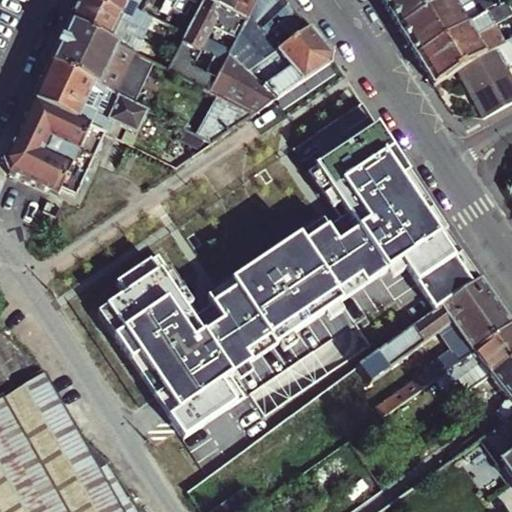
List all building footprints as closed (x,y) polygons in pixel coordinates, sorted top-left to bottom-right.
[(146,38),(148,34),(111,15),(82,0),(78,0),(68,22),(136,57),(144,42),(146,38)] [(144,1),(141,0),(82,0),(111,15),(148,34),(156,19),(143,13),(139,10),(144,1)] [(192,1),(195,0),(200,0),(203,1),(203,0),(178,0),(177,4),(173,11),(184,17),(192,1)] [(216,20),(241,32),(245,22),(256,0),(203,0),(203,1),(187,35),(205,44),(216,20)] [(269,63),(279,54),(308,29),(282,0),(256,0),(245,22),(241,32),(229,55),(254,76),(269,63)] [(380,0),(397,27),(439,0),(380,0)] [(497,7),(492,0),(439,0),(397,27),(415,55),(497,7)] [(415,55),(433,86),(458,72),(496,49),(507,43),(496,26),(511,16),(511,0),(508,0),(505,2),(497,7),(415,55)] [(49,63),(134,106),(154,66),(136,57),(68,22),(49,63)] [(294,71),(270,89),(281,98),(330,65),(332,57),(308,29),(279,54),(287,62),(294,71)] [(511,52),(507,43),(496,49),(458,72),(483,119),(511,103),(511,78),(505,65),(511,61),(511,52)] [(210,95),(217,99),(252,117),(281,98),(270,89),(261,82),(254,76),(229,55),(210,95)] [(294,71),(287,62),(276,70),(261,82),(270,89),(294,71)] [(32,100),(80,123),(87,127),(108,122),(137,137),(148,113),(134,106),(49,63),(32,100)] [(261,82),(276,70),(269,63),(254,76),(261,82)] [(44,188),(49,190),(53,182),(59,187),(87,127),(80,123),(32,100),(3,160),(8,171),(33,183),(44,188)] [(310,169),(359,135),(345,115),(296,149),(310,169)] [(155,397),(184,440),(244,399),(230,378),(400,263),(434,312),(479,280),(377,125),(308,172),(340,219),(327,228),(322,221),(207,299),(211,306),(198,315),(192,305),(185,309),(159,271),(157,273),(149,261),(116,283),(124,295),(106,307),(122,331),(114,337),(131,361),(139,356),(163,392),(155,397)] [(103,134),(91,129),(62,189),(76,195),(103,134)] [(355,368),(366,385),(436,333),(451,353),(441,354),(427,365),(424,373),(374,408),(380,417),(383,414),(440,374),(510,325),(479,280),(434,312),(355,368)] [(486,376),(511,356),(511,327),(510,325),(440,374),(447,384),(477,363),(486,376)] [(505,421),(511,415),(511,356),(486,376),(503,399),(494,411),(502,423),(505,421)] [(71,412),(91,403),(79,377),(59,386),(71,412)] [(78,436),(48,389),(0,417),(0,511),(135,511),(102,461),(78,436)] [(511,430),(505,421),(502,423),(482,437),(511,479),(511,430)] [(245,511),(253,507),(241,489),(208,511),(245,511)]
